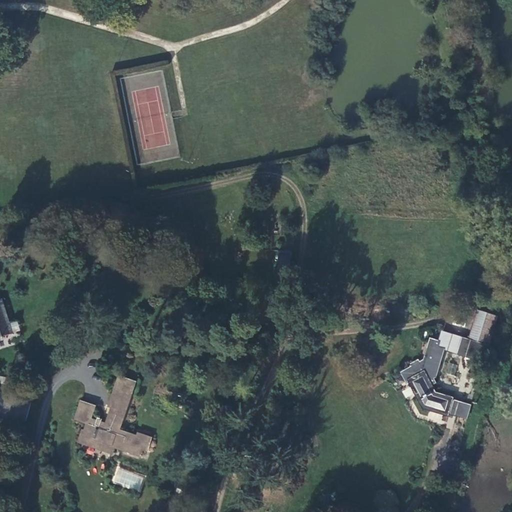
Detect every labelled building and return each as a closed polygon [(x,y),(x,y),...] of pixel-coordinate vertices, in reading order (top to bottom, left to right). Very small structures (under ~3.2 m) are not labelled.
[(280,256),(279,283),(292,284),(293,256),(280,256)] [(0,325),(11,322),(5,305),(0,306),(0,325)] [(487,342),(464,334),(460,348),(483,355),(487,342)] [(438,338),(429,335),(423,357),(418,360),(416,357),(412,360),(413,363),(402,369),(407,378),(412,376),(421,391),(418,393),(423,404),(440,408),(440,406),(448,408),(452,394),(435,388),(431,381),(434,379),(433,374),(435,372),(442,346),(436,344),(438,338)] [(146,448),(149,449),(150,436),(144,434),(142,438),(120,428),(123,421),(134,393),(125,389),(128,381),(120,378),(111,403),(116,404),(108,423),(102,421),(98,419),(92,417),(97,406),(84,400),(78,416),(91,421),(88,429),(85,429),(82,439),(114,451),(116,446),(143,455),(146,448)] [(30,404),(7,397),(3,412),(25,419),(30,404)] [(459,398),(456,409),(466,412),(470,401),(459,398)] [(139,491),(143,477),(117,469),(112,482),(139,491)]
